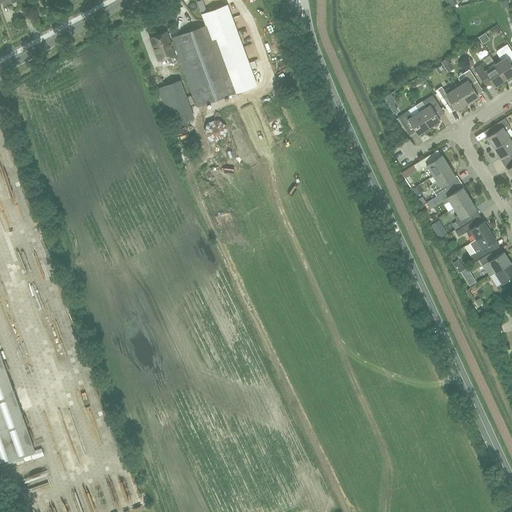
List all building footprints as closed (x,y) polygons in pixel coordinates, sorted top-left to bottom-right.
[(197,106),(257,84),(227,4),(202,14),(206,25),(172,38),(173,41),(169,43),(166,32),(151,37),(160,60),(174,55),(172,51),(176,50),(197,106)] [(495,63),(505,79),(511,74),(511,67),(509,62),(511,60),(511,53),(506,44),(497,51),(496,53),(499,57),(500,59),(495,63)] [(505,79),(495,63),(494,63),(489,55),(489,56),(483,60),(484,62),(474,68),(481,81),(487,77),(493,86),(505,79)] [(462,84),(457,87),(467,103),(477,97),(471,86),(477,82),(469,70),(459,76),(458,79),(462,84)] [(173,126),(193,118),(179,80),(158,88),(173,126)] [(467,103),(457,87),(451,91),(448,88),(443,91),(441,87),(435,91),(443,104),(449,100),(456,110),(467,103)] [(390,93),(383,97),(393,114),(398,111),(394,105),(394,99),(390,93)] [(425,108),(419,112),(428,128),(440,121),(433,110),(439,106),(432,96),(422,102),(425,108)] [(428,128),(419,112),(411,117),(408,111),(397,118),(404,128),(410,124),(417,135),(428,128)] [(504,119),(491,126),(495,131),(486,137),(493,147),(508,138),(504,132),(510,128),(504,119)] [(511,143),(508,138),(493,147),(500,159),(509,153),(511,158),(511,157),(511,143)] [(432,176),(448,166),(441,155),(431,161),(428,156),(415,164),(419,169),(425,165),(432,176)] [(448,166),(432,176),(436,181),(429,186),(435,196),(448,188),(445,183),(455,177),(448,166)] [(444,204),(449,201),(453,208),(468,198),(461,187),(454,192),(450,187),(436,196),(427,202),(430,207),(442,200),(444,204)] [(468,198),(453,208),(460,218),(454,222),(458,228),(470,220),(467,214),(475,209),(468,198)] [(470,235),(471,235),(475,240),(489,231),(488,230),(489,229),(490,228),(486,222),(484,221),(483,222),(482,221),(471,228),(468,223),(454,231),(457,237),(466,232),(468,235),(470,235)] [(490,231),(489,231),(475,240),(469,243),(475,253),(469,256),(473,261),(487,252),(483,248),(495,240),(494,239),(495,239),(495,237),(491,231),(490,231)] [(494,273),(509,263),(502,252),(494,257),(491,252),(478,260),(481,265),(482,265),(489,276),(494,273)] [(494,273),(489,276),(495,287),(498,292),(511,285),(508,279),(511,276),(511,268),(511,267),(511,264),(510,265),(509,263),(494,273)] [(0,465),(25,457),(30,455),(31,455),(36,453),(35,450),(2,359),(0,353),(0,465)]
